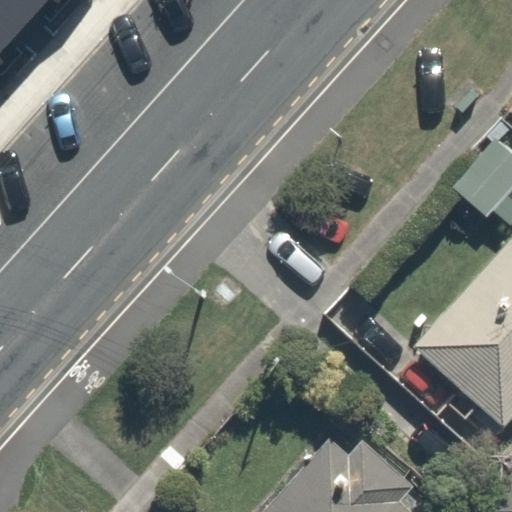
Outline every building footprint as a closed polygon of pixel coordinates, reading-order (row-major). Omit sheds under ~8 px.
[(0,0),(0,4),(24,26),(46,0),(0,0)] [(0,51),(24,26),(0,4),(0,51)] [(511,228),(408,334),(495,419),(511,401),(511,228)] [(356,457),(330,432),(252,511),(418,511),(395,489),(411,472),(375,437),(356,457)] [(511,511),(511,463),(480,496),(496,511),(511,511)]
